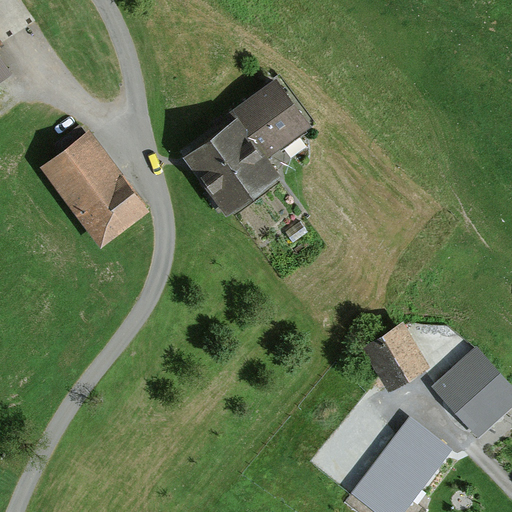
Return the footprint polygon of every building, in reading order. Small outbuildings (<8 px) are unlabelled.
[(227,121),(178,156),(221,213),(273,174),(260,157),(303,125),(269,80),(223,114),(227,121)] [(87,130),(37,164),(95,248),(145,214),(87,130)] [(362,341),(389,386),(431,361),(404,316),(362,341)] [(511,378),(477,341),(432,384),(479,434),(511,403),(511,378)] [(397,511),(450,443),(410,413),(351,490),(380,511),(397,511)]
